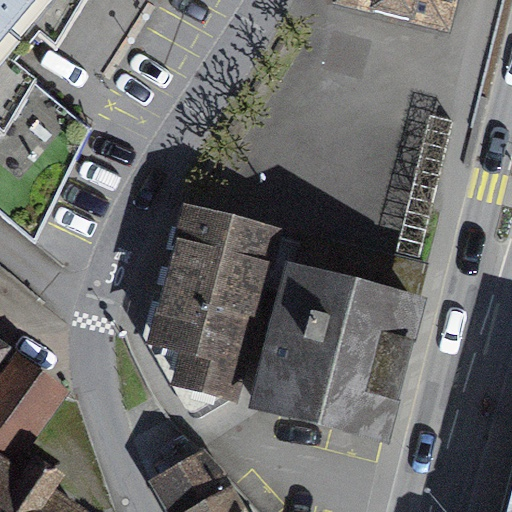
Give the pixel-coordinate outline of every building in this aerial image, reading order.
[(0,0),(0,215),(37,244),(89,133),(13,65),(67,0),(0,0)] [(450,39),(460,0),(335,0),(333,8),(450,39)] [(283,234),(184,205),(147,347),(179,357),(173,391),(238,409),(268,290),(281,240),(283,234)] [(427,267),(303,234),(301,245),(281,240),(268,290),(280,294),(250,412),(389,449),(429,303),(419,300),(427,267)] [(0,368),(11,352),(0,344),(0,368)] [(16,356),(0,380),(0,511),(86,511),(57,493),(66,479),(35,459),(26,472),(18,467),(71,394),(16,356)] [(172,471),(149,483),(166,511),(247,511),(225,474),(206,452),(200,455),(182,438),(160,450),(172,471)]
